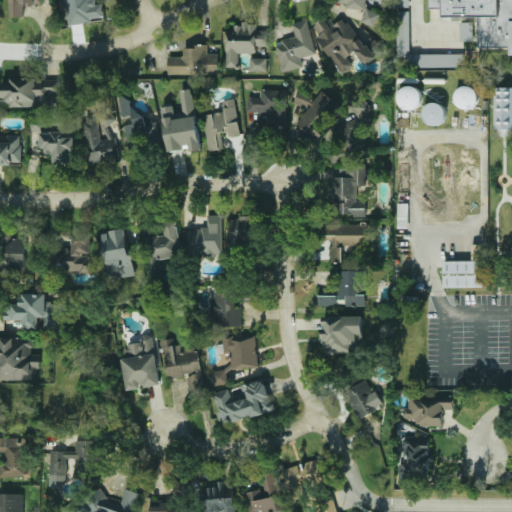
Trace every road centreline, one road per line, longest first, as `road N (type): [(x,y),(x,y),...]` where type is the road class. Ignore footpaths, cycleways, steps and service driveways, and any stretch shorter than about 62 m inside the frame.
road 1 (residential): [(511,506),(386,506),(362,494),(298,369),(287,323),(288,186)]
road 2 (residential): [(0,201),(99,202),(181,184),(288,186)]
road 3 (residential): [(214,0),(116,47),(0,53)]
road 4 (residential): [(167,431),(195,449),(236,448),(319,419)]
